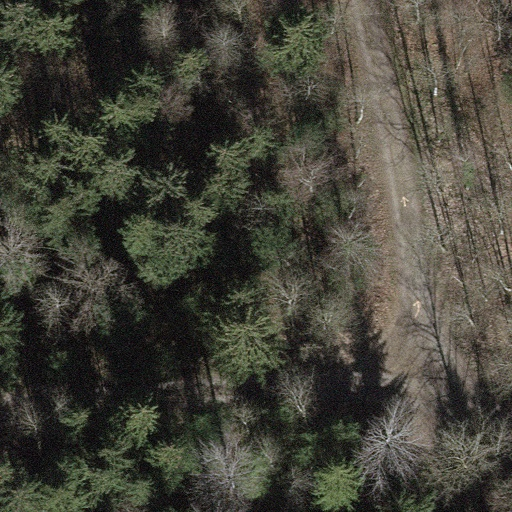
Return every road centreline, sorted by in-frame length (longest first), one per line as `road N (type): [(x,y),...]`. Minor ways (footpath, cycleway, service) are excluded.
road 1 (track): [(511,432),(432,396),(361,393),(0,413)]
road 2 (track): [(432,396),(373,0)]
road 3 (unknown): [(359,511),(413,447),(432,396)]
